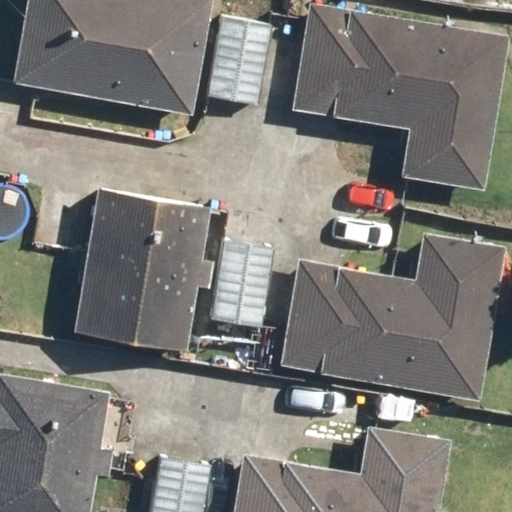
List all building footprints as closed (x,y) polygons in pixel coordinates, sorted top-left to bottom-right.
[(19,0),(5,79),(187,112),(207,0),(19,0)] [(307,0),(302,0),(285,109),(400,127),(393,173),(478,187),(503,31),(307,0)] [(210,18),(200,96),(253,104),(264,26),(210,18)] [(90,185),(67,328),(180,347),(203,203),(90,185)] [(292,257),(275,363),(473,395),(497,241),(415,228),(408,275),(292,257)] [(213,239),(202,318),(255,325),(266,247),(213,239)] [(0,511),(82,511),(105,387),(0,368),(0,511)] [(238,453),(228,511),(431,511),(444,437),(361,424),(354,471),(238,453)] [(149,456),(141,511),(195,511),(203,464),(149,456)]
